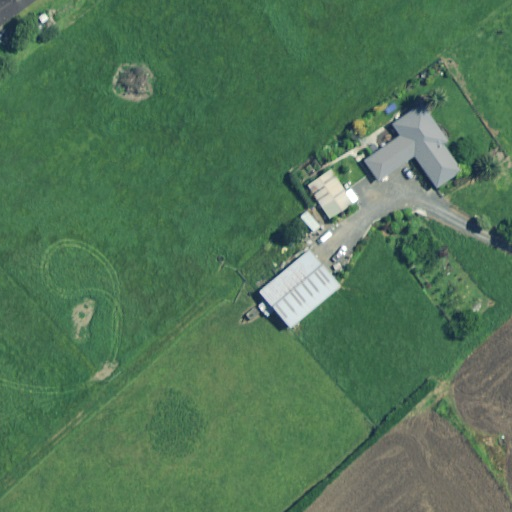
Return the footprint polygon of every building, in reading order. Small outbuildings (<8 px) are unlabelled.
[(0,0),(0,25),(3,23),(5,26),(40,0),(0,0)] [(447,143),(418,105),(391,125),(398,136),(364,162),(378,182),(412,156),(436,188),(459,171),(441,147),(447,143)] [(351,205),(330,170),(308,184),(330,218),(351,205)] [(318,227),(305,212),(299,217),(312,233),(318,227)] [(273,311),(287,328),(337,287),(308,251),(258,292),(265,300),(257,306),(266,316),(273,311)]
